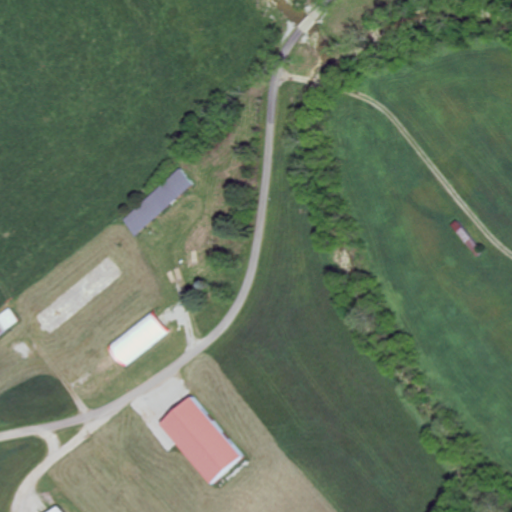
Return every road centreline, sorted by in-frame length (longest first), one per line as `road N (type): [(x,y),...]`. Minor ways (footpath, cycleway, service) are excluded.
road 1 (residential): [(0,438),(111,409),(232,327),(261,271),(284,67),(335,0)]
road 2 (track): [(511,254),(379,102),(283,76)]
